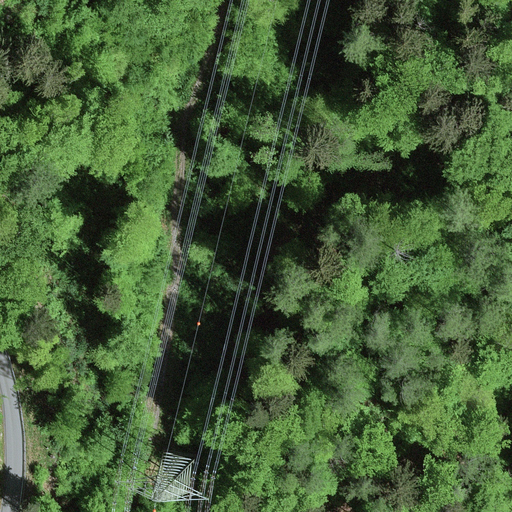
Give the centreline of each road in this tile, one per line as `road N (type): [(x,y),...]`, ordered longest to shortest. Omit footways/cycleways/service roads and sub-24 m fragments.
road 1 (track): [(224,0),(182,143),(172,337),(140,511)]
road 2 (unclassified): [(0,360),(13,429),(9,511)]
